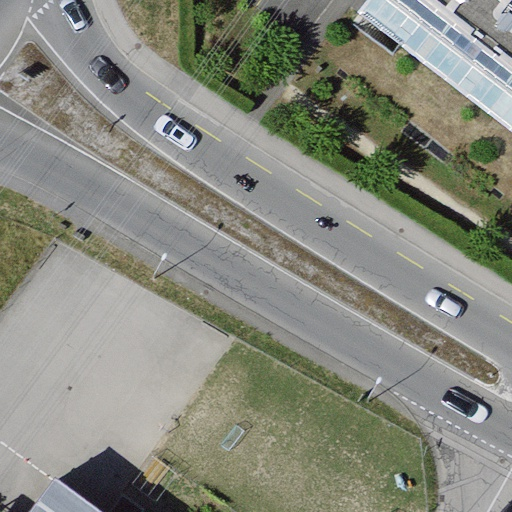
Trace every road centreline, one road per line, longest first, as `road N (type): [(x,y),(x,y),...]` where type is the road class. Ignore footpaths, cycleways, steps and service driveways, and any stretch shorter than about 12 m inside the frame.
road 1 (secondary): [(511,344),(221,164),(110,76),(34,0)]
road 2 (secondary): [(0,139),(480,413),(511,414)]
